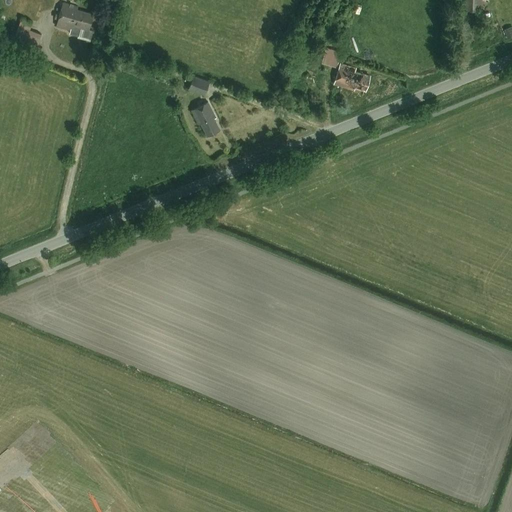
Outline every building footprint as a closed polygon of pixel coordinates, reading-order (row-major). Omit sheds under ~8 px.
[(462,0),(462,9),(481,9),(481,0),(462,0)] [(89,12),(58,4),(53,23),(85,31),(89,12)] [(37,35),(23,32),(19,46),(33,50),(37,35)] [(336,70),(331,85),(360,94),(364,79),(352,75),(354,71),(338,66),(342,55),(328,50),(323,66),(336,70)] [(214,81),(190,72),(185,85),(209,94),(214,81)] [(203,102),(190,107),(203,137),(216,131),(203,102)]
